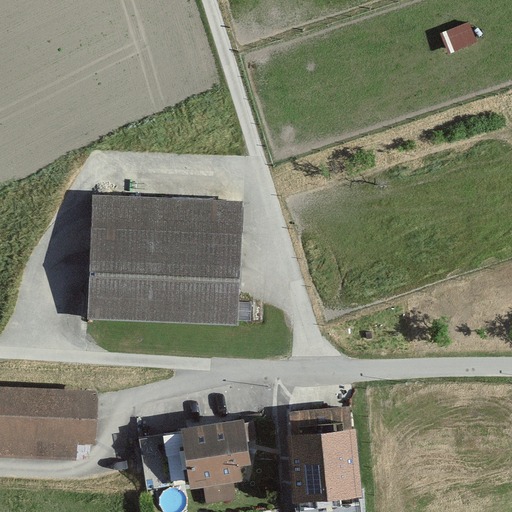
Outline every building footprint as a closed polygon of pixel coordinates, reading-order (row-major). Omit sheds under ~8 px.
[(477,41),(469,21),(442,31),(450,52),(477,41)] [(82,319),(238,324),(242,200),(86,195),(82,319)] [(94,392),(0,388),(0,453),(72,456),(73,441),(92,442),(94,392)] [(251,460),(244,414),(181,424),(191,486),(243,479),(240,462),(251,460)] [(294,498),(363,493),(357,422),(288,428),(294,498)] [(203,486),(206,503),(238,498),(235,481),(203,486)]
